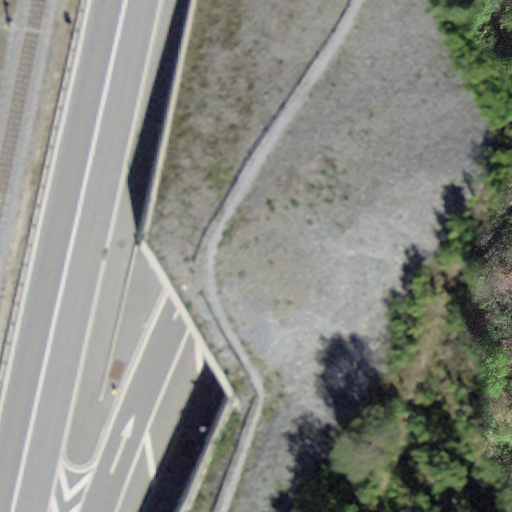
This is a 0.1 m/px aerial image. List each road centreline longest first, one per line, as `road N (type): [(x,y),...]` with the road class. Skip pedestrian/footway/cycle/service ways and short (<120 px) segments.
road 1 (motorway): [(96,511),(183,307),(406,0)]
road 2 (secondary): [(17,511),(127,0)]
